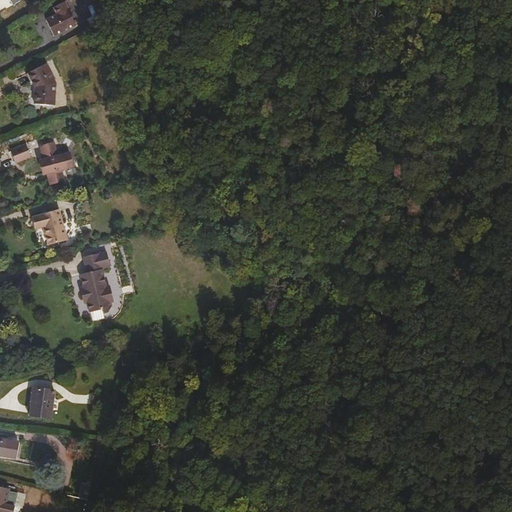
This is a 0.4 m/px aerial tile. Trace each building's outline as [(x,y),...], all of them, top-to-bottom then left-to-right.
[(32,0),(5,0),(12,12),(32,0)] [(76,29),(74,25),(66,10),(63,7),(52,12),(56,19),(45,26),(55,42),(76,29)] [(57,107),(58,84),(43,66),(28,77),(35,89),(36,91),(36,107),(57,107)] [(62,163),(58,151),(47,154),(43,141),(31,144),(34,158),(38,170),(41,180),(53,176),(50,167),(62,163)] [(81,211),(77,197),(67,200),(64,207),(66,214),(81,211)] [(57,234),(49,205),(30,209),(30,211),(22,212),(25,223),(33,221),(38,239),(57,234)] [(94,278),(90,261),(98,259),(94,246),(87,248),(86,247),(72,250),(76,266),(69,267),(73,280),(70,284),(72,292),(76,294),(78,304),(90,301),(91,305),(96,303),(99,298),(98,294),(100,289),(98,282),(94,278)] [(51,421),(55,394),(33,391),(28,418),(51,421)] [(107,410),(110,404),(108,401),(90,399),(89,408),(107,410)] [(0,436),(0,456),(16,459),(20,440),(0,436)] [(73,491),(88,495),(95,474),(80,469),(73,491)] [(9,507),(12,494),(4,492),(3,489),(0,487),(0,506),(0,505),(9,507)]
